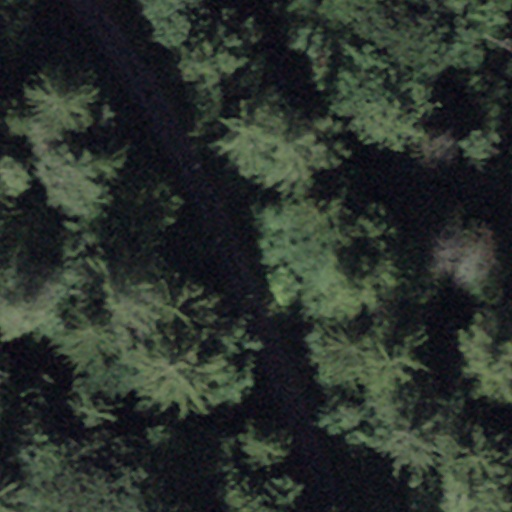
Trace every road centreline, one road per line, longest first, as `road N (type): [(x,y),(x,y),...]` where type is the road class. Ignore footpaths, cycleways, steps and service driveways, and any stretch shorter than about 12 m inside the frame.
road 1 (track): [(104,0),(127,21),(189,135),(280,345),(333,511)]
road 2 (track): [(511,354),(394,299),(272,0)]
